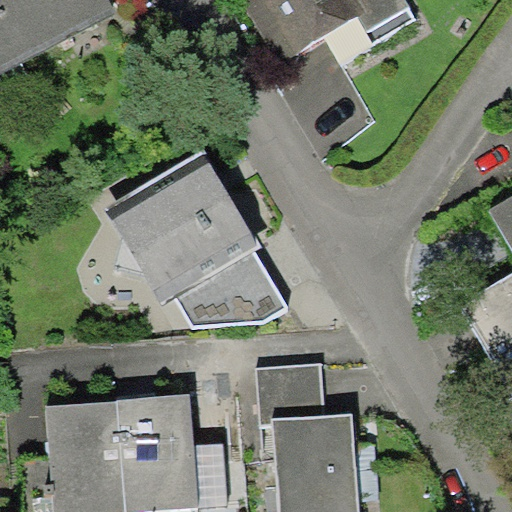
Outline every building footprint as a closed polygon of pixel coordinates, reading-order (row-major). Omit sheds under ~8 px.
[(0,0),(0,89),(122,20),(110,0),(0,0)] [(250,0),(243,4),(273,58),(361,12),(375,38),(411,20),(400,0),(250,0)] [(129,238),(175,310),(265,254),(219,181),(129,238)] [(511,252),(511,201),(491,213),(511,252)] [(511,270),(453,301),(507,410),(511,407),(511,270)] [(319,365),(257,370),(262,425),(275,424),(323,420),(319,365)] [(189,401),(118,406),(126,511),(173,511),(198,510),(189,401)] [(126,511),(118,406),(45,412),(52,511),(126,511)] [(323,420),(275,424),(280,511),(361,511),(356,418),(323,420)]
